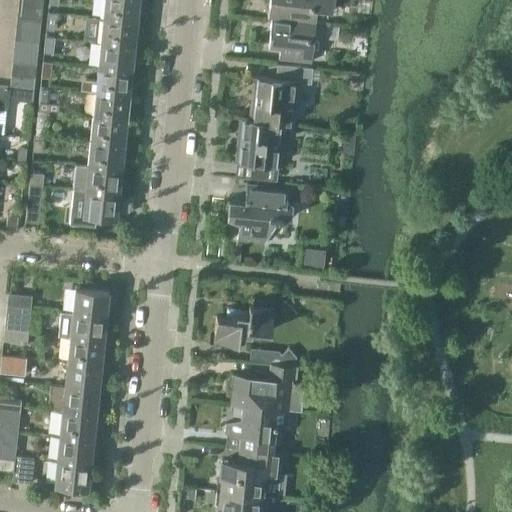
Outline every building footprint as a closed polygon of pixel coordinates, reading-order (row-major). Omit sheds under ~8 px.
[(138,0),(105,0),(103,18),(136,21),(138,0)] [(269,0),(268,17),(271,18),(315,22),(317,8),(331,10),(332,0),(269,0)] [(19,5),(17,16),(17,17),(41,19),(42,7),(19,5)] [(60,13),(49,12),(47,27),(58,28),(60,13)] [(41,19),(17,17),(16,28),(39,31),(41,19)] [(136,21),(103,18),(101,42),(134,45),(136,21)] [(315,22),(271,18),(268,46),(280,47),(278,58),(311,62),(315,22)] [(16,28),(15,40),(38,43),(39,31),(16,28)] [(45,36),(43,61),(54,62),(56,37),(45,36)] [(15,40),(14,52),(37,54),(38,43),(15,40)] [(134,45),(101,42),(98,67),(131,70),(134,45)] [(37,54),(14,52),(12,64),(36,66),(37,54)] [(43,61),(40,85),(52,86),(54,62),(43,61)] [(36,66),(12,64),(11,75),(34,78),(36,66)] [(254,76),(250,119),(284,124),(294,125),(298,82),(312,83),(313,68),(278,64),(276,79),(254,76)] [(85,78),(84,90),(129,94),(131,70),(98,67),(97,79),(85,78)] [(34,78),(11,75),(10,86),(33,89),(34,78)] [(9,86),(0,85),(0,108),(7,110),(8,98),(9,86)] [(40,85),(38,110),(49,111),(52,86),(40,85)] [(10,86),(9,86),(8,98),(32,100),(33,89),(10,86)] [(129,94),(96,91),(93,116),(126,119),(129,94)] [(35,134),(46,135),(49,111),(38,110),(35,134)] [(126,119),(93,116),(90,141),(124,144),(126,119)] [(284,124),(250,119),(240,118),(235,162),(249,163),(267,165),(280,167),(284,124)] [(46,135),(35,134),(33,159),(43,160),(46,135)] [(124,144),(90,141),(88,165),(121,168),(124,144)] [(267,165),(249,163),(248,171),(266,173),(267,165)] [(121,168),(88,165),(78,164),(75,188),(119,193),(121,168)] [(31,172),(29,183),(42,185),(44,174),(31,172)] [(288,186),(247,182),(244,202),(229,200),(226,218),(239,223),(238,231),(269,234),(276,220),(281,218),(281,216),(291,217),(292,204),(286,201),(288,186)] [(42,185),(29,183),(25,221),(38,223),(42,185)] [(75,188),(73,188),(69,223),(95,225),(96,217),(116,219),(119,193),(75,188)] [(17,216),(7,215),(6,227),(16,228),(17,216)] [(73,311),(106,315),(109,290),(75,287),(73,311)] [(8,292),(7,304),(31,307),(32,294),(8,292)] [(7,304),(5,327),(28,329),(31,307),(7,304)] [(216,315),(214,340),(238,342),(239,337),(260,339),(261,330),(271,331),(273,306),(249,304),(249,309),(227,307),(226,316),(216,315)] [(106,315),(73,311),(70,336),(103,340),(106,315)] [(5,327),(3,339),(27,342),(28,329),(5,327)] [(103,340),(70,336),(67,361),(101,365),(103,340)] [(277,357),(276,363),(295,365),(296,356),(289,347),(277,357)] [(40,374),(41,359),(30,357),(28,373),(40,374)] [(101,365),(67,361),(65,385),(98,389),(101,365)] [(232,373),(229,403),(241,404),(289,409),(300,411),(303,380),(296,379),(298,365),(295,365),(276,363),(270,362),(268,376),(232,373)] [(98,389),(65,385),(58,385),(56,410),(62,410),(95,414),(98,389)] [(0,396),(0,408),(20,411),(21,399),(0,396)] [(289,409),(241,404),(240,417),(225,423),(225,432),(240,434),(238,446),(273,450),(276,425),(287,426),(289,409)] [(20,411),(0,408),(0,432),(17,434),(20,411)] [(95,414),(62,410),(60,435),(93,438),(95,414)] [(17,434),(0,432),(0,456),(15,458),(17,434)] [(93,438),(60,435),(57,459),(90,462),(93,438)] [(237,462),(221,460),(219,477),(221,477),(220,490),(263,495),(263,493),(277,495),(282,451),(273,450),(238,446),(237,462)] [(31,482),(34,456),(17,455),(15,480),(31,482)] [(0,468),(14,470),(15,458),(0,456),(0,468)] [(90,462),(57,459),(54,485),(88,489),(90,462)] [(261,511),(263,495),(220,490),(218,504),(216,503),(215,511),(261,511)]
